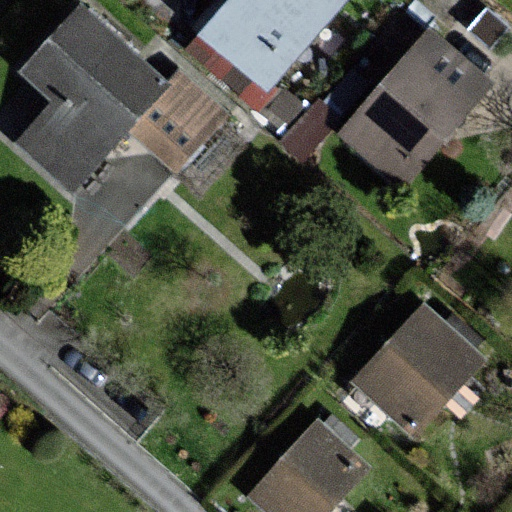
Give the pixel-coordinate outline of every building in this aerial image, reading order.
[(232,0),(194,47),(260,101),(343,0),(232,0)] [(224,113),(180,74),(167,89),(82,15),(30,74),(63,103),(27,144),(77,187),(133,127),(176,165),(224,113)] [(427,34),(348,132),(410,181),(489,83),(427,34)] [(424,305),(356,380),(415,433),(484,358),(424,305)] [(317,425),(253,497),(270,511),(326,511),(366,468),(317,425)]
